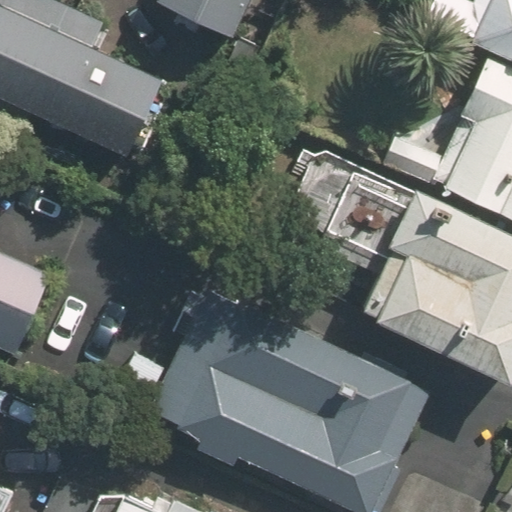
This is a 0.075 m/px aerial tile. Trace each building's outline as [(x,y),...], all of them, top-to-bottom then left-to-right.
[(102,11),(76,0),(0,0),(0,98),(135,160),(173,78),(89,40),(102,11)] [(154,0),(154,2),(234,39),(252,0),(154,0)] [(511,0),(461,0),(447,30),(511,61),(511,0)] [(511,73),(481,59),(424,178),(511,219),(511,73)] [(511,375),(511,237),(314,143),(280,215),(371,259),(349,305),(509,382),(511,375)] [(57,272),(0,245),(0,349),(18,357),(57,272)] [(360,511),(421,388),(200,282),(138,410),(350,511),(360,511)] [(173,511),(116,484),(102,511),(173,511)]
